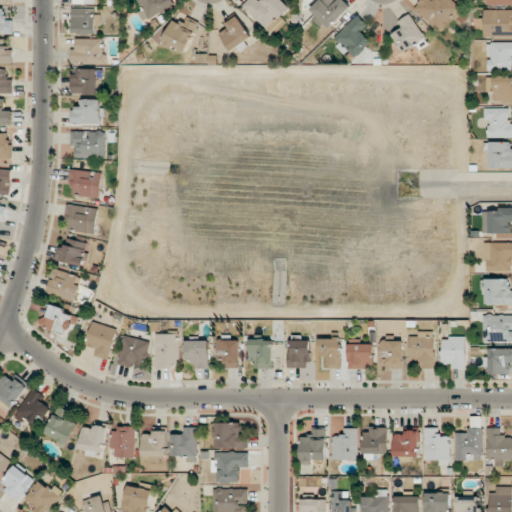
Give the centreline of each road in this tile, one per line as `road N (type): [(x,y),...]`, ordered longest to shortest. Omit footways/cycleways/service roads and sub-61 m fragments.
road 1 (residential): [(4,334),(79,381),(144,398),(511,400)]
road 2 (residential): [(0,341),(40,202),(45,0)]
